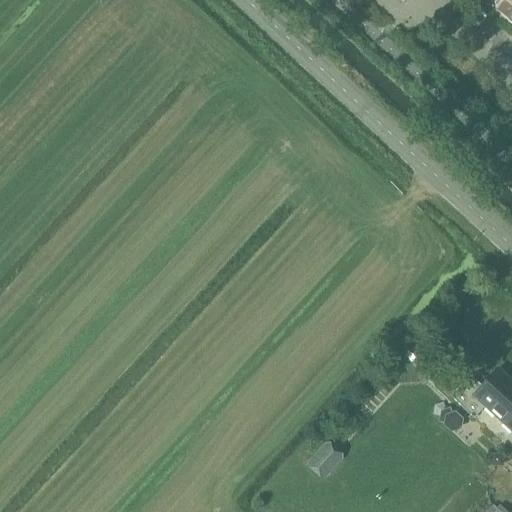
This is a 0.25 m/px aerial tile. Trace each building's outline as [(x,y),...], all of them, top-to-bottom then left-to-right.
[(496,11),(511,26),(511,0),(502,0),(505,2),(496,11)] [(409,347),(402,355),(416,369),(423,361),(409,347)] [(511,434),(511,385),(497,372),(481,389),(470,378),(450,398),(474,421),(485,409),(511,434)] [(434,406),(432,415),(439,417),(438,422),(449,425),(451,415),(449,409),(445,410),(443,404),(434,406)] [(327,446),(310,465),(323,477),(341,458),(327,446)] [(501,456),(491,456),(491,466),(502,466),(501,456)]
